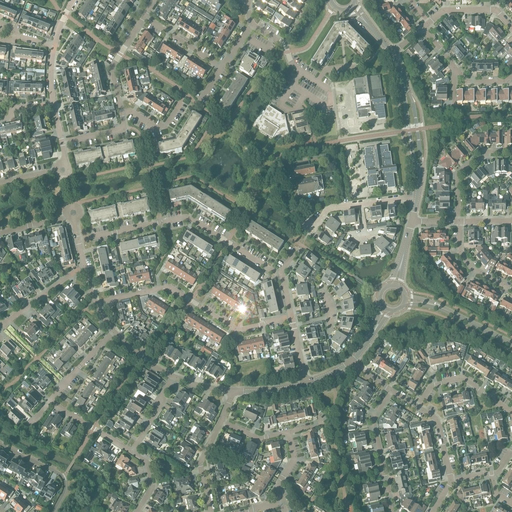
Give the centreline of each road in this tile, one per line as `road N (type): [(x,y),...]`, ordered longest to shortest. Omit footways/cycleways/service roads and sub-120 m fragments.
road 1 (residential): [(280,275),(184,216),(77,239)]
road 2 (residential): [(291,317),(236,330),(168,286),(95,302)]
road 3 (residential): [(356,65),(325,69),(317,81),(252,24)]
road 4 (residential): [(391,511),(372,421),(391,390)]
road 5 (residential): [(511,415),(460,377),(429,385),(416,406)]
